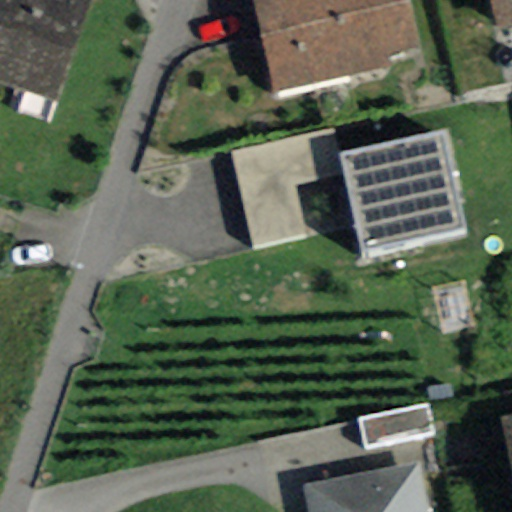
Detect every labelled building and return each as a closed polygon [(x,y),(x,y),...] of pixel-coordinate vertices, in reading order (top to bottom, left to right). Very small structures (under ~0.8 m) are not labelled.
[(0,81),(58,101),(92,0),(5,0),(0,16),(0,81)] [(253,0),(273,93),(388,68),(385,56),(418,49),(407,0),(253,0)] [(511,0),(490,0),(497,28),(511,24),(511,0)] [(338,152),(333,127),(230,150),(252,249),(307,237),(295,184),(343,174),(338,152)] [(466,230),(444,129),(338,152),(343,174),(360,253),(466,230)] [(365,448),(434,433),(427,403),(358,418),(365,448)] [(511,415),(500,418),(511,475),(511,415)] [(428,511),(418,463),(300,485),(304,511),(428,511)]
